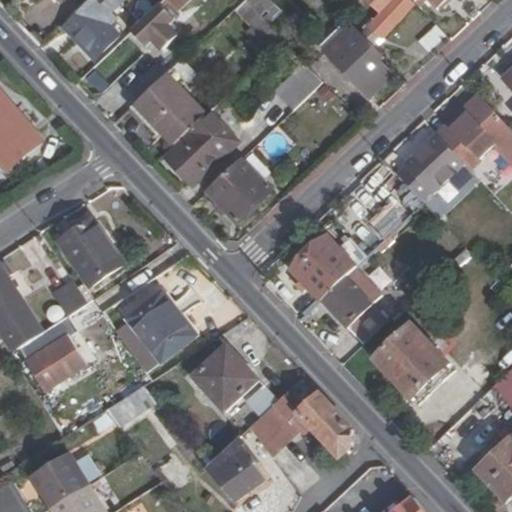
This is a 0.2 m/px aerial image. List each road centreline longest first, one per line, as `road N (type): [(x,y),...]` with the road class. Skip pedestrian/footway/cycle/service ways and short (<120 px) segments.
road 1 (residential): [(511,7),(229,274)]
road 2 (tertiary): [(456,511),(229,274)]
road 3 (tertiary): [(115,154),(0,31)]
road 4 (tertiary): [(229,274),(115,154)]
road 5 (residential): [(115,154),(0,229)]
